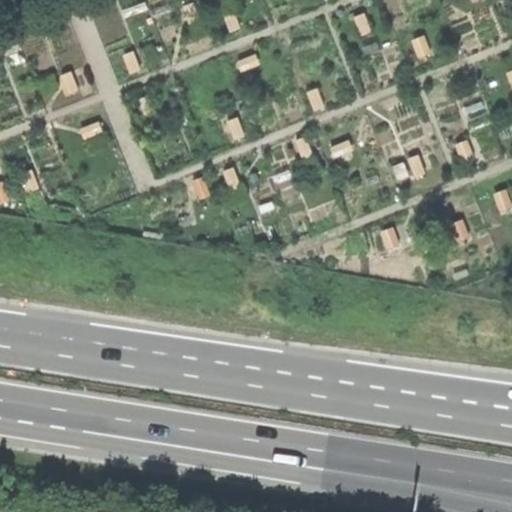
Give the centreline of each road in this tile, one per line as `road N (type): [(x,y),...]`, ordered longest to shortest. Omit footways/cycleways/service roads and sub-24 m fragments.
road 1 (trunk): [(42,406),(511,477)]
road 2 (trunk): [(463,418),(0,342)]
road 3 (trunk): [(42,406),(488,511)]
